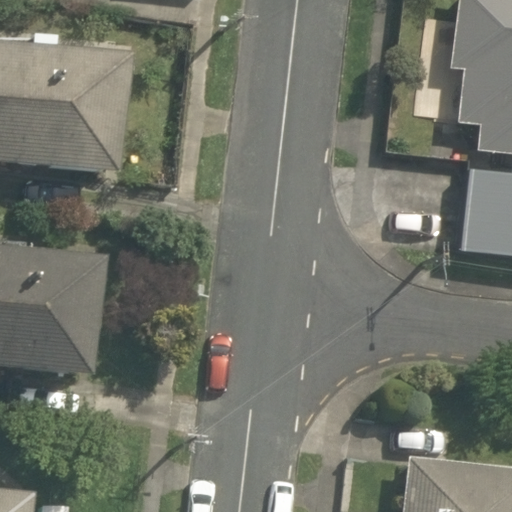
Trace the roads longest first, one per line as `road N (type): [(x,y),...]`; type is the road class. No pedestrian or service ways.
road 1 (residential): [(302,0),(270,304)]
road 2 (residential): [(270,304),(511,338)]
road 3 (residential): [(270,304),(246,511)]
